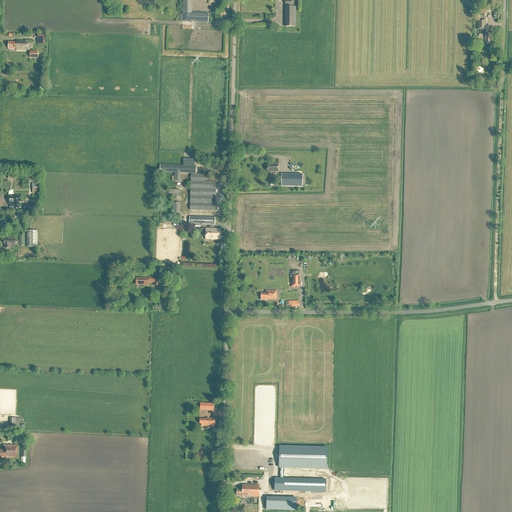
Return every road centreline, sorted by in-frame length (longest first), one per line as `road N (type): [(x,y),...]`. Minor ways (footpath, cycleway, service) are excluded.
road 1 (unclassified): [(227,311),(235,0)]
road 2 (track): [(504,0),(495,302)]
road 3 (unclassified): [(227,311),(419,312),(511,300)]
road 4 (unclassified): [(221,511),(227,311)]
